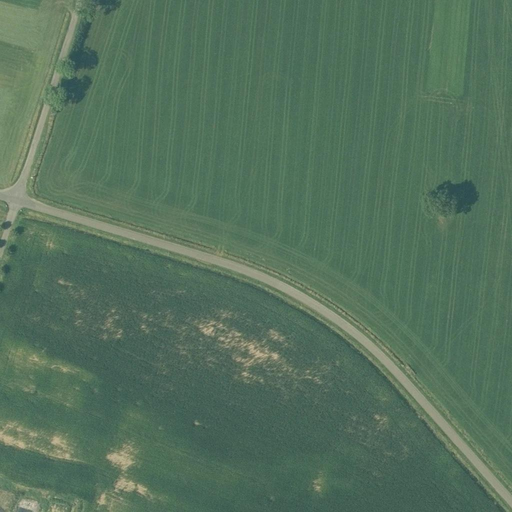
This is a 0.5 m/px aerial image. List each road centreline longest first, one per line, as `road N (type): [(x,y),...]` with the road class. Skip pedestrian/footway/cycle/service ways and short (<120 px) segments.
road 1 (tertiary): [(511,502),(384,358),(313,303),(220,262),(15,199)]
road 2 (unclassified): [(15,199),(83,0)]
